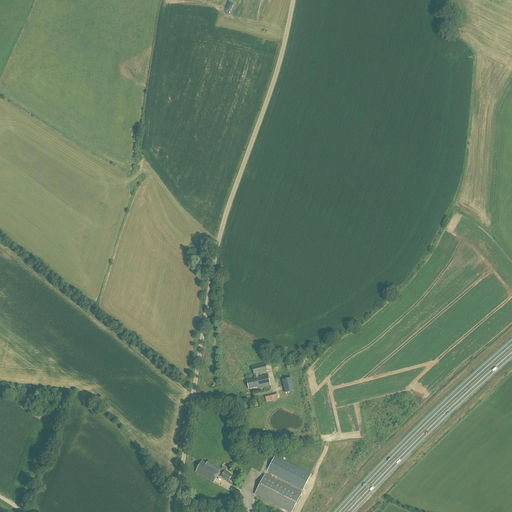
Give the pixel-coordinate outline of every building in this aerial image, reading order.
[(258,377),(258,374),(267,372),(265,364),(257,365),(252,367),(254,375),(254,378),(255,379),(247,380),(249,389),(257,387),(257,389),(270,386),(267,375),(258,377)] [(285,393),(294,391),(291,378),(282,380),(285,393)] [(261,404),(277,400),(276,394),(259,397),(261,404)] [(336,476),(351,439),(336,433),(322,467),(324,468),(323,471),(336,476)] [(303,490),(311,475),(275,456),(267,471),(303,490)] [(207,463),(202,460),(195,472),(213,483),(221,471),(224,473),(221,477),(228,482),(232,475),(228,473),(229,472),(226,471),(227,469),(223,467),(221,469),(208,461),(207,463)] [(289,511),(291,511),(301,493),(265,475),(255,494),(289,511)]
